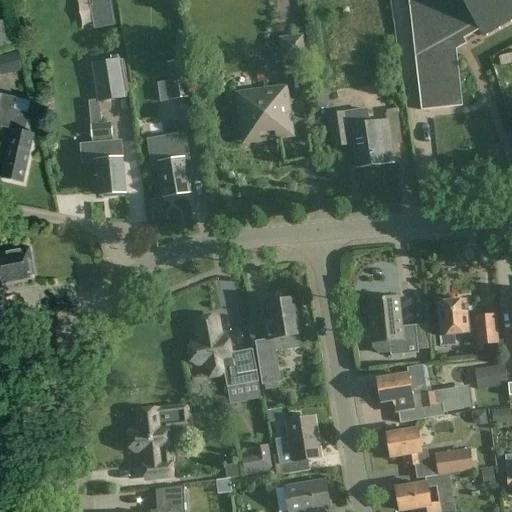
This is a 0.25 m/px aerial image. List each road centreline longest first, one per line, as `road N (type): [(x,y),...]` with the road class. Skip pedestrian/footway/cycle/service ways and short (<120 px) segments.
road 1 (residential): [(359,511),(313,232)]
road 2 (tertiary): [(56,511),(51,411),(60,369),(85,323),(127,280)]
road 3 (tertiary): [(313,232),(511,214)]
road 4 (tertiary): [(127,280),(193,248),(313,232)]
road 5 (residential): [(0,213),(90,227),(111,244),(127,280)]
